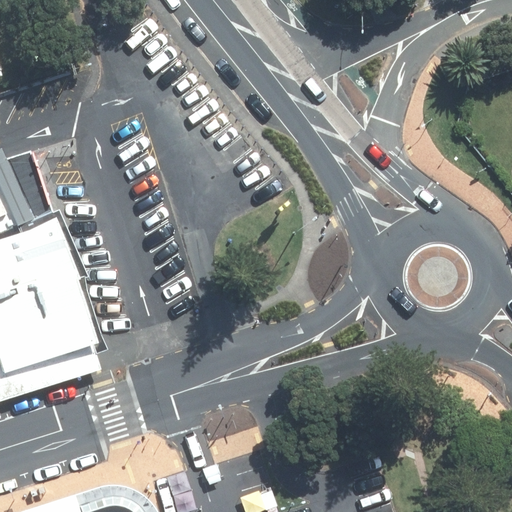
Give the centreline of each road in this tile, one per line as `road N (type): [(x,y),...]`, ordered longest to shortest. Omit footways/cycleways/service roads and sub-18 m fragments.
road 1 (tertiary): [(429,331),(257,386),(179,392)]
road 2 (tertiary): [(179,392),(230,358),(317,321),(383,268)]
road 3 (primary): [(383,268),(284,73)]
road 4 (tertiary): [(0,447),(179,392)]
road 5 (residential): [(284,73),(438,21)]
road 6 (residential): [(438,21),(415,50),(367,150)]
